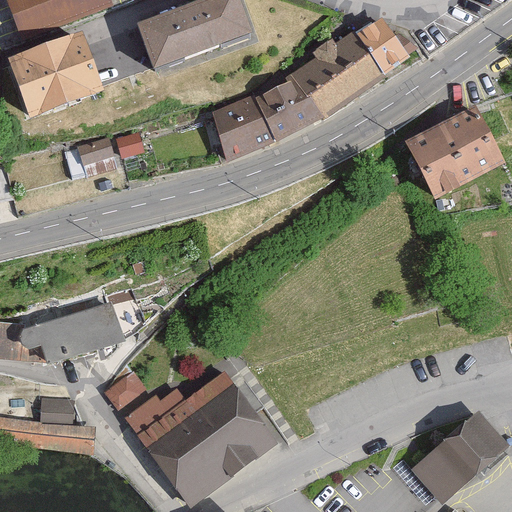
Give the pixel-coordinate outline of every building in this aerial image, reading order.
[(4,0),(16,30),(98,0),(4,0)] [(205,0),(134,27),(150,68),(248,31),(236,0),(205,0)] [(382,16),(354,33),(387,81),(414,63),(382,16)] [(296,74),(324,119),(387,81),(354,33),(296,74)] [(6,60),(25,118),(99,94),(79,36),(6,60)] [(254,97),(273,139),(324,119),(296,74),(254,97)] [(210,114),(222,157),(273,139),(254,97),(210,114)] [(405,141),(434,198),(504,163),(475,106),(405,141)] [(140,129),(69,147),(77,180),(118,170),(116,161),(146,153),(140,129)] [(0,166),(0,199),(11,198),(4,165),(0,166)] [(0,360),(48,366),(122,344),(111,302),(38,322),(2,323),(0,324),(0,360)] [(132,375),(105,393),(118,412),(145,395),(132,375)] [(126,419),(189,507),(275,445),(225,375),(185,404),(173,386),(126,419)] [(0,443),(90,454),(93,427),(0,416),(0,443)] [(444,507),(493,458),(457,423),(408,472),(444,507)]
